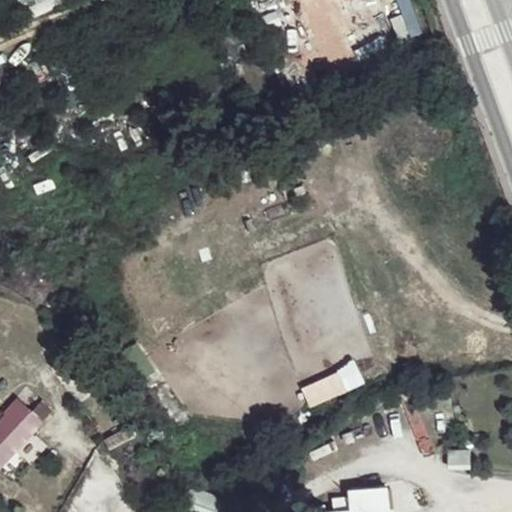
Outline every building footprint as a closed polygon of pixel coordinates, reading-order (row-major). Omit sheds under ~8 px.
[(0,464),(53,409),(27,386),(0,417),(0,464)] [(292,456),(278,440),(258,457),(271,474),(292,456)] [(470,450),(451,450),(451,465),(470,464),(470,450)] [(327,495),(289,499),(290,511),(287,511),(389,511),(387,485),(350,490),(351,497),(332,500),(327,495)] [(223,511),(228,495),(192,486),(185,511),(223,511)]
